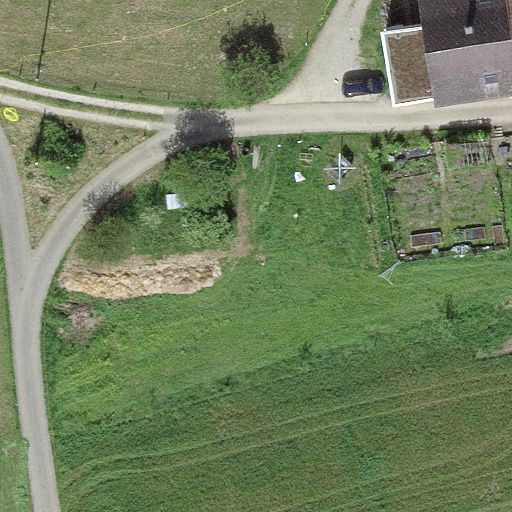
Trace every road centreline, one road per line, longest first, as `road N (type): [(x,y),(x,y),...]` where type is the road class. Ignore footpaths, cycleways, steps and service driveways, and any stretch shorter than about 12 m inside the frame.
road 1 (track): [(29,312),(86,211),(187,129),(511,109)]
road 2 (track): [(0,95),(187,129)]
